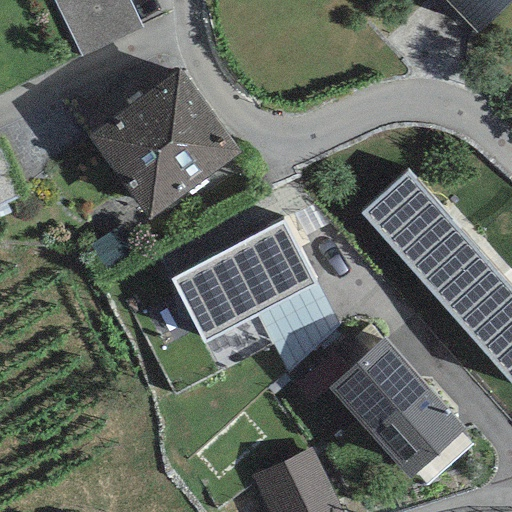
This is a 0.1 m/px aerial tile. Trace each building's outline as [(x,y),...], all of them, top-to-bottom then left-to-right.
[(131,0),(54,0),(80,52),(142,21),(131,0)] [(511,1),(511,0),(448,0),(475,32),(511,1)] [(179,52),(87,118),(149,203),(240,137),(179,52)] [(0,145),(0,197),(20,188),(0,145)] [(511,271),(407,159),(362,201),(511,361),(511,271)] [(283,203),(171,263),(204,326),(315,265),(283,203)] [(331,368),(328,371),(333,377),(407,457),(461,409),(384,320),(331,368)] [(310,397),(333,377),(328,371),(331,368),(320,356),(294,378),(310,397)] [(308,441),(250,471),(271,511),(333,511),(343,507),(308,441)]
